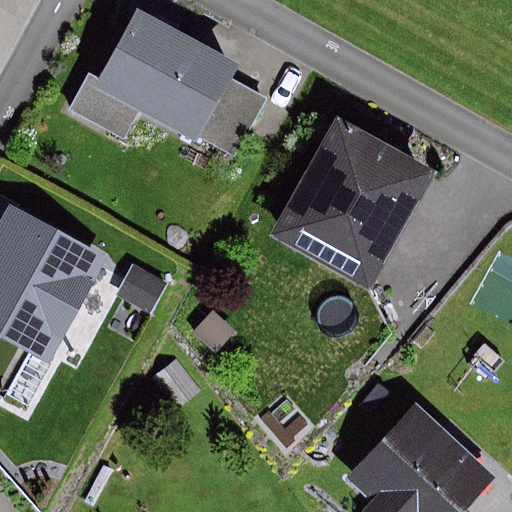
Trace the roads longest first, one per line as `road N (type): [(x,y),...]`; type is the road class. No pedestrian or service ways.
road 1 (residential): [(511,156),(228,0)]
road 2 (residential): [(70,0),(0,120)]
